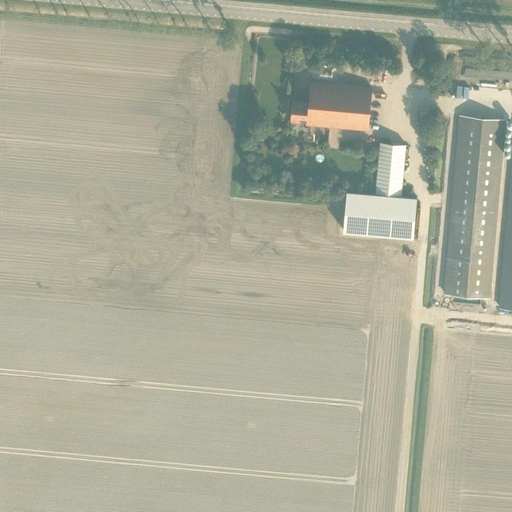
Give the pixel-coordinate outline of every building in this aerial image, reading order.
[(307,124),(369,129),(373,86),(314,81),(311,103),(293,100),(292,120),(308,122),(307,124)] [(449,114),(435,292),(445,293),(453,293),(453,301),(481,303),(482,296),(491,297),(507,119),(449,114)] [(377,193),(402,195),(407,144),(382,142),(377,193)] [(511,158),(504,158),(491,307),(503,308),(511,308),(511,158)] [(418,196),(402,195),(377,193),(347,190),(344,230),(414,237),(418,196)]
